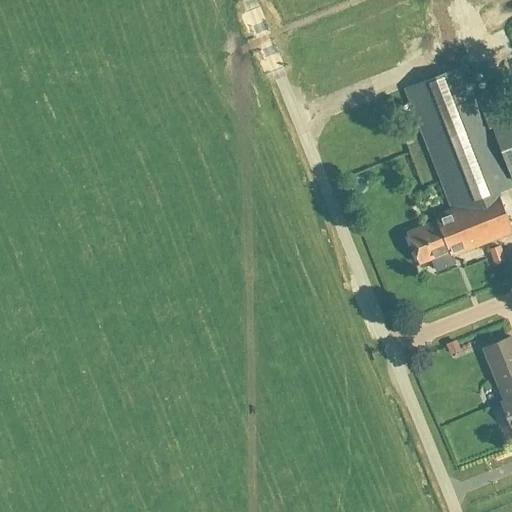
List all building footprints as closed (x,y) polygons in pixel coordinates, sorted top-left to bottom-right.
[(453,262),(450,255),(511,230),(511,228),(497,191),(511,185),(511,184),(465,64),(405,88),(452,208),(434,215),(436,220),(407,232),(420,264),(432,259),(436,269),(453,262)] [(511,100),(486,110),(511,177),(511,100)] [(403,134),(406,142),(412,140),(409,132),(403,134)] [(511,256),(508,244),(493,250),(498,262),(511,256)] [(503,404),(511,400),(511,342),(509,336),(484,347),(500,386),(502,385),(508,400),(502,402),(503,404)] [(456,339),(446,344),(450,355),(461,350),(456,339)] [(511,400),(503,404),(511,427),(511,400)]
